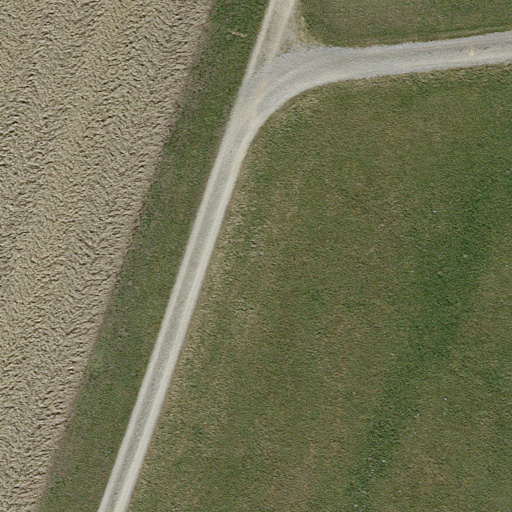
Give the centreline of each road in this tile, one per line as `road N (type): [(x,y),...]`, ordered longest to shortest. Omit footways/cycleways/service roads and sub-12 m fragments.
road 1 (track): [(111,511),(297,0)]
road 2 (track): [(263,106),(372,62),(511,50)]
